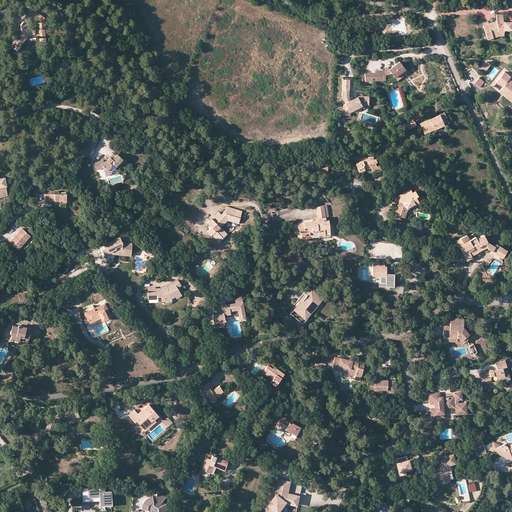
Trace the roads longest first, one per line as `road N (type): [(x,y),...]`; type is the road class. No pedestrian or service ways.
road 1 (residential): [(397,332),(333,345),(277,341),(133,384),(42,397),(0,391)]
road 2 (residential): [(411,11),(439,34),(511,201)]
road 3 (residential): [(397,332),(409,413),(383,455),(384,470),(437,511)]
road 4 (unknown): [(277,341),(256,205)]
